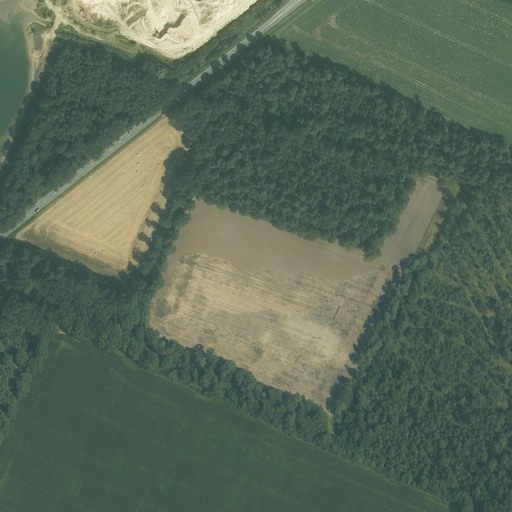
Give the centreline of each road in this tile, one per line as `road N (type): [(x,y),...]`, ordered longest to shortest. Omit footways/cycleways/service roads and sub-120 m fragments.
road 1 (primary): [(0,236),(264,28)]
road 2 (track): [(511,191),(196,81)]
road 3 (track): [(511,508),(333,435),(333,405)]
